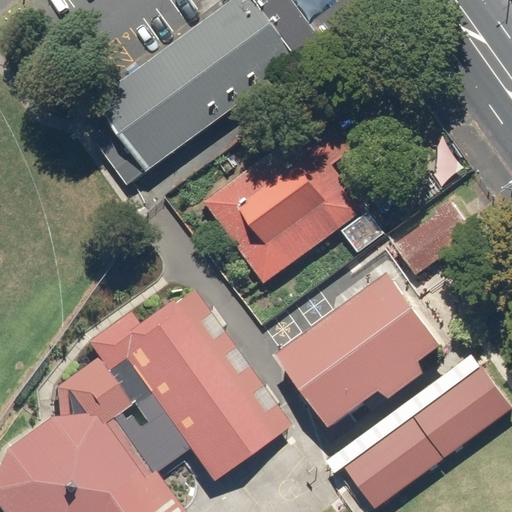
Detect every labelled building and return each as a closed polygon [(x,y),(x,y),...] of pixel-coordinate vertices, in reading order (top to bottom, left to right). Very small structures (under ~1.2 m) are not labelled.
[(154,175),(332,43),(299,0),(236,0),(99,102),(154,175)] [(307,122),(202,200),(263,282),(368,204),(307,122)] [(457,200),(398,244),(418,271),(477,227),(457,200)] [(389,273),(276,354),(332,432),(445,351),(389,273)] [(282,422),(183,288),(118,336),(128,350),(87,381),(120,425),(156,474),(192,448),(211,474),(282,422)] [(511,396),(485,361),(348,465),(378,504),(511,403),(511,396)] [(0,469),(0,504),(6,511),(172,511),(92,415),(49,418),(6,455),(0,469)]
